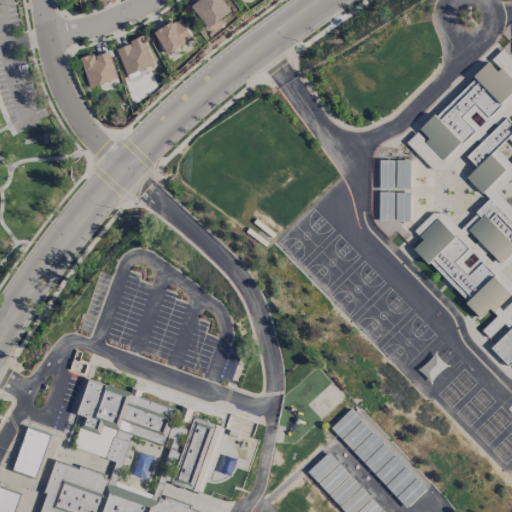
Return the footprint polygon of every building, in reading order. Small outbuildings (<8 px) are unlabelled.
[(207,29),(230,10),(222,0),(194,0),(188,5),(207,29)] [(154,30),(165,53),(191,41),(180,17),(154,30)] [(126,75),(153,64),(142,37),(115,48),(126,75)] [(117,78),(108,50),(79,59),(88,87),(117,78)] [(511,79),(511,91),(488,114),(475,100),(459,116),(472,131),(442,160),(424,141),(428,138),(419,128),(488,62),(498,73),(502,69),(511,79)] [(467,156),(505,117),(511,123),(511,135),(480,168),(467,156)] [(489,154),(504,169),(480,193),(465,178),(489,154)] [(378,159),(393,159),(393,188),(378,188),(378,159)] [(396,160),(411,160),(411,189),(396,189),(396,160)] [(378,192),(393,192),(393,221),(378,221),(378,192)] [(395,192),(410,192),(410,222),(395,222),(395,192)] [(511,224),(488,198),(474,212),(511,253),(511,224)] [(484,214),(511,242),(511,250),(500,262),(467,230),(484,214)] [(436,218),(464,248),(450,261),(466,278),(480,264),(510,295),(491,312),(488,309),(478,318),(412,249),(422,238),(419,235),(436,218)] [(511,362),(508,366),(490,348),(511,326),(511,362)] [(84,376),(129,393),(131,388),(140,391),(138,397),(180,412),(182,406),(191,409),(189,415),(219,426),(196,491),(164,480),(159,494),(153,492),(169,448),(132,434),(115,481),(107,478),(113,462),(102,458),(113,430),(102,426),(98,435),(77,427),(81,416),(71,413),(84,376)] [(27,425),(52,433),(37,477),(12,469),(27,425)] [(54,460),(43,491),(46,492),(38,511),(197,511),(198,511),(191,508),(193,503),(162,492),(161,496),(156,494),(154,499),(109,483),(111,479),(104,477),(105,473),(78,464),(77,468),(54,460)] [(0,511),(0,486),(20,493),(12,511),(0,511)]
